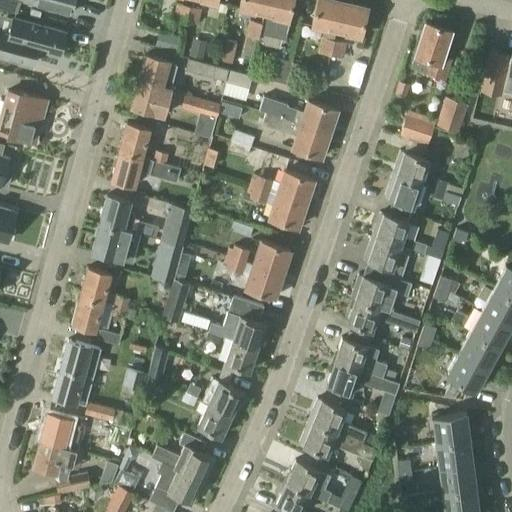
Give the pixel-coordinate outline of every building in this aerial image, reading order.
[(18,0),(69,14),(73,0),(18,0)] [(241,0),(239,8),(264,13),(266,0),(241,0)] [(266,0),(264,13),(261,22),(259,32),(285,38),(289,18),(288,18),(292,0),(266,0)] [(336,30),(343,1),(337,0),(317,0),(312,24),(336,30)] [(343,1),(336,30),(360,36),(367,7),(343,1)] [(174,18),(185,21),(189,5),(177,2),(174,18)] [(189,5),(185,21),(197,23),(200,8),(189,5)] [(13,17),(9,33),(22,37),(20,44),(36,48),(58,55),(59,52),(62,51),(65,49),(66,46),(65,42),(62,40),(65,31),(13,17)] [(257,41),(259,32),(261,22),(250,19),(246,35),(252,36),(251,40),(257,41)] [(451,28),(425,20),(411,66),(421,69),(421,70),(444,77),(450,58),(442,56),(451,28)] [(0,56),(31,64),(36,48),(20,44),(22,37),(9,33),(0,31),(0,56)] [(151,44),(170,48),(172,35),(154,32),(151,44)] [(206,38),(194,35),(191,47),(203,49),(206,38)] [(330,54),(334,39),(322,36),(318,52),(330,54)] [(334,39),(330,54),(342,57),(345,42),(334,39)] [(237,43),(227,40),(223,61),(232,63),(237,43)] [(511,51),(503,87),(505,87),(504,90),(511,92),(511,51)] [(138,80),(170,88),(177,64),(168,61),(169,60),(145,54),(138,80)] [(285,83),(290,62),(277,58),(272,80),(285,83)] [(225,80),(228,69),(188,60),(186,70),(225,80)] [(290,62),(285,83),(295,86),(300,64),(290,62)] [(228,69),(225,80),(248,86),(251,74),(228,69)] [(170,88),(138,80),(131,106),(155,112),(155,111),(164,113),(170,88)] [(398,80),(394,93),(406,97),(410,83),(398,80)] [(34,143),(47,98),(20,90),(19,92),(8,89),(6,99),(1,97),(0,101),(0,131),(8,133),(7,135),(34,143)] [(216,115),(219,103),(185,94),(182,106),(216,115)] [(265,110),(265,111),(329,132),(336,108),(308,98),(304,111),(293,107),(286,105),(287,103),(263,95),(259,108),(265,110)] [(466,102),(447,96),(438,125),(457,131),(466,102)] [(223,101),(220,111),(239,116),(242,106),(223,101)] [(329,132),(265,111),(261,122),(296,134),(292,146),(321,156),(329,132)] [(427,142),(433,123),(407,114),(400,133),(427,142)] [(149,127),(126,121),(119,150),(141,156),(149,127)] [(231,138),(251,144),(254,135),(234,128),(231,138)] [(251,144),(231,138),(227,148),(247,155),(251,144)] [(0,184),(0,183),(5,184),(11,163),(7,162),(8,157),(0,154),(3,144),(0,142),(0,184)] [(209,147),(205,162),(213,165),(217,149),(209,147)] [(392,172),(422,182),(430,158),(400,148),(392,172)] [(152,159),(166,163),(168,152),(155,149),(152,159)] [(152,159),(141,156),(119,150),(111,179),(133,185),(137,169),(177,180),(180,166),(166,163),(152,159)] [(284,168),(280,180),(276,192),(305,202),(313,178),(284,168)] [(422,182),(392,172),(384,195),(414,205),(422,182)] [(272,178),(258,173),(256,178),(252,176),(249,184),(268,190),(272,178)] [(432,185),(445,189),(447,181),(435,177),(432,185)] [(268,190),(249,184),(247,190),(251,192),(250,196),(265,201),(268,190)] [(445,189),(432,185),(430,193),(442,197),(445,189)] [(305,202),(276,192),(269,217),(297,226),(305,202)] [(126,211),(129,200),(107,194),(99,222),(131,231),(135,213),(126,211)] [(168,202),(164,214),(171,216),(164,240),(182,244),(191,208),(168,202)] [(0,206),(0,237),(7,239),(15,210),(0,206)] [(372,234),(401,243),(409,220),(383,211),(383,212),(380,210),(372,234)] [(253,225),(233,218),(230,229),(249,235),(253,225)] [(123,259),(127,242),(137,245),(140,233),(131,231),(99,222),(92,251),(123,259)] [(468,231),(456,227),(453,238),(464,242),(468,231)] [(401,243),(372,234),(364,257),(367,258),(393,267),(401,243)] [(253,263),(282,272),(290,247),(261,238),(253,263)] [(411,247),(441,257),(443,250),(445,245),(433,241),(431,245),(414,239),(411,247)] [(157,256),(152,274),(172,280),(182,244),(164,240),(160,257),(157,256)] [(226,253),(245,260),(249,248),(234,243),(233,247),(228,246),(226,253)] [(181,249),(174,273),(185,276),(192,252),(181,249)] [(245,260),(226,253),(224,261),(228,262),(226,266),(241,271),(245,260)] [(282,272),(253,263),(245,287),(273,297),(282,272)] [(493,285),(511,295),(511,266),(505,263),(493,285)] [(80,295),(102,301),(109,272),(87,266),(80,295)] [(388,282),(363,273),(362,273),(359,272),(351,295),(355,297),(392,309),(395,301),(383,297),(388,282)] [(226,289),(229,279),(213,274),(209,283),(226,289)] [(437,285),(449,289),(452,279),(440,275),(437,285)] [(161,279),(158,284),(161,289),(166,289),(169,285),(167,280),(161,279)] [(187,289),(172,284),(163,316),(178,321),(187,289)] [(449,289),(437,285),(433,298),(444,302),(449,289)] [(481,307),(511,323),(511,295),(493,285),(481,307)] [(130,297),(119,294),(116,304),(127,307),(130,297)] [(102,301),(80,295),(72,323),(94,329),(102,301)] [(372,329),(376,318),(415,331),(420,319),(392,309),(355,297),(347,320),(372,329)] [(229,311),(260,321),(264,308),(233,298),(229,311)] [(126,309),(115,306),(112,317),(123,319),(126,309)] [(124,317),(138,320),(140,311),(135,309),(127,307),(124,317)] [(469,329),(501,346),(511,324),(511,323),(481,307),(469,329)] [(231,338),(257,346),(260,347),(268,324),(260,321),(229,311),(227,311),(223,323),(212,319),(208,330),(221,334),(231,338)] [(199,313),(196,324),(206,327),(210,316),(199,313)] [(436,326),(424,322),(421,334),(433,337),(436,326)] [(123,334),(100,328),(98,338),(120,344),(123,334)] [(348,329),(346,337),(341,335),(333,359),(382,375),(386,362),(374,358),(378,348),(367,344),(369,336),(348,329)] [(501,346),(469,329),(458,351),(489,368),(501,346)] [(208,330),(205,338),(218,343),(221,334),(208,330)] [(429,348),(433,337),(421,334),(417,344),(429,348)] [(60,367),(83,373),(94,376),(119,382),(121,373),(85,363),(90,344),(68,338),(60,367)] [(249,370),(257,346),(231,338),(223,361),(249,370)] [(155,344),(147,373),(160,379),(167,348),(155,344)] [(489,368),(458,351),(446,373),(477,390),(489,368)] [(326,382),(351,390),(356,375),(392,387),(395,379),(382,375),(333,359),(326,382)] [(128,366),(123,384),(141,388),(145,371),(128,366)] [(75,402),(83,373),(60,367),(53,396),(75,402)] [(245,391),(212,376),(202,399),(207,401),(231,412),(235,414),(245,391)] [(197,396),(185,391),(181,399),(193,404),(197,396)] [(341,418),(345,407),(315,395),(306,417),(373,444),(377,435),(367,430),(367,429),(341,418)] [(85,413),(118,422),(119,422),(122,410),(88,401),(85,413)] [(231,412),(207,401),(197,424),(221,435),(231,412)] [(435,440),(471,436),(467,411),(432,415),(435,440)] [(41,438),(64,444),(71,418),(48,412),(41,438)] [(306,417),(297,439),(327,451),(332,440),(358,451),(359,450),(363,452),(359,463),(367,466),(376,446),(373,444),(306,417)] [(215,457),(204,452),(209,442),(187,432),(182,443),(186,445),(182,455),(156,443),(151,454),(162,459),(205,479),(215,457)] [(407,432),(394,434),(396,445),(409,444),(407,432)] [(471,436),(435,440),(439,465),(474,461),(471,436)] [(88,473),(80,474),(65,477),(69,465),(71,466),(73,456),(83,459),(86,450),(73,447),(64,444),(41,438),(34,465),(52,470),(57,493),(59,493),(90,486),(88,473)] [(128,444),(124,455),(129,457),(135,455),(138,448),(128,444)] [(399,471),(412,469),(410,456),(398,458),(399,471)] [(286,479),(310,491),(320,468),(296,457),(286,479)] [(205,479),(162,459),(157,470),(161,472),(149,498),(173,510),(180,495),(194,502),(205,479)] [(442,490),(477,486),(474,461),(439,465),(442,490)] [(412,469),(399,471),(401,482),(413,480),(412,469)] [(299,511),(310,491),(286,479),(275,502),(297,511),(299,511)] [(477,486),(442,490),(445,511),(469,511),(481,510),(477,486)] [(118,511),(127,494),(117,489),(107,510),(111,511),(118,511)] [(325,489),(319,503),(333,509),(339,496),(325,489)] [(57,493),(43,496),(44,503),(60,500),(59,493),(57,493)]
